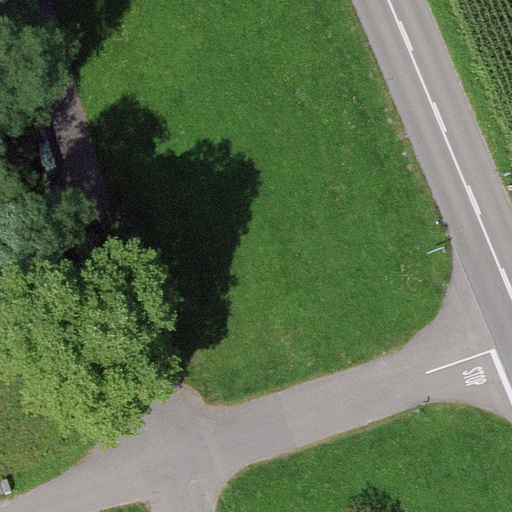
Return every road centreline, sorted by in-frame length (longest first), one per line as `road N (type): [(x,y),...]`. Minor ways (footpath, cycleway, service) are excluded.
road 1 (track): [(41,0),(194,511)]
road 2 (tertiary): [(511,277),(396,0)]
